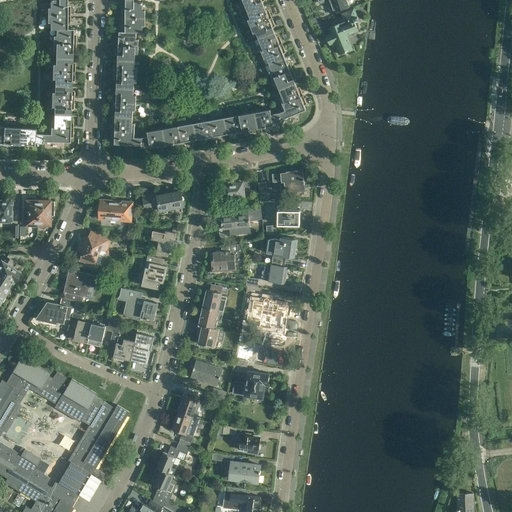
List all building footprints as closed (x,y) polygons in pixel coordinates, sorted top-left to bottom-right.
[(47,8),(47,15),(67,15),(67,12),(70,12),(70,8),(67,8),(67,6),(67,5),(66,0),(49,0),(50,8),(47,8)] [(125,8),(125,10),(123,10),(123,15),(125,15),(125,17),(145,17),(145,10),(142,10),(142,2),(134,2),(134,0),(125,0),(126,8),(125,8)] [(240,0),(243,6),(246,5),(248,12),(264,6),(261,0),(240,0)] [(314,0),(315,1),(316,0),(329,0),(331,3),(328,4),(331,12),(334,11),(335,13),(349,8),(348,6),(349,6),(346,0),(314,0)] [(264,6),(248,12),(251,18),(249,19),(251,26),(272,18),(269,11),(267,12),(264,6)] [(354,8),(341,13),(343,19),(339,20),(340,23),(329,27),(331,33),(326,35),(331,46),(335,44),(340,54),(352,49),(347,35),(358,30),(354,21),(359,19),(354,8)] [(67,15),(47,15),(47,22),(50,22),(50,27),(56,27),(67,28),(67,22),(70,22),(70,18),(67,18),(67,15)] [(145,17),(125,17),(125,20),(123,20),(123,24),(125,24),(125,31),(136,31),(142,31),(142,25),(145,24),(145,17)] [(320,17),(312,21),(314,26),(317,24),(322,22),(320,17)] [(272,18),(251,26),(254,32),(256,31),(259,37),(274,31),(272,25),(274,24),(272,18)] [(53,36),(53,43),(73,43),(73,41),(75,41),(75,36),(73,36),(73,28),(67,28),(56,27),(56,36),(53,36)] [(116,38),(116,43),(119,43),(119,45),(138,46),(139,39),(136,39),(136,31),(125,31),(119,31),(119,38),(116,38)] [(282,43),(281,41),(279,37),(277,38),(274,31),(259,37),(261,44),(259,45),(262,52),(282,43)] [(73,43),(53,43),(52,50),(55,50),(55,57),(72,57),(72,51),(75,51),(75,46),(72,46),(73,43)] [(262,52),(264,58),(267,57),(269,63),(285,57),(282,51),(285,50),(282,43),(262,52)] [(119,48),(116,48),(116,53),(118,53),(118,59),(135,60),(135,53),(138,53),(138,46),(119,45),(119,48)] [(52,64),(52,71),(72,72),(72,69),(74,69),(74,64),(72,64),(72,57),(55,57),(55,64),(52,64)] [(272,70),(270,71),(272,78),(293,69),(290,63),(288,63),(285,57),(269,63),(272,70)] [(135,60),(118,59),(118,66),(115,66),(115,70),(118,70),(117,73),(137,74),(137,67),(135,67),(135,60)] [(272,78),(275,84),(277,83),(280,90),(298,83),(295,76),(293,69),(272,78)] [(72,72),(52,71),(52,78),(54,78),(54,85),(71,86),(71,79),(74,79),(74,75),(72,75),(72,72)] [(117,76),(115,76),(114,81),(117,81),(117,88),(134,88),(134,81),(137,81),(137,74),(117,73),(117,76)] [(298,83),(280,90),(283,96),(280,97),(283,103),(301,97),(303,96),(300,88),(298,83)] [(51,92),(51,99),(71,100),(71,97),(73,97),(73,92),(71,92),(71,86),(54,85),(54,92),(51,92)] [(114,99),(116,99),(116,102),(136,103),(136,95),(133,95),(134,88),(117,88),(117,95),(114,94),(114,99)] [(286,110),(278,113),(281,120),(285,118),(286,119),(289,118),(289,116),(296,113),(297,115),(300,113),(300,112),(306,109),(303,103),(306,102),(304,98),(303,96),(301,97),(283,103),(286,110)] [(70,107),(73,107),(73,102),(71,102),(71,100),(51,99),(51,106),(53,106),(53,113),(70,113),(70,107)] [(116,104),(113,104),(113,109),(116,109),(116,115),(132,116),(133,109),(135,109),(136,103),(116,102),(116,104)] [(270,110),(255,112),(258,128),(273,126),(273,123),(281,122),(281,120),(278,113),(271,114),(270,110)] [(255,112),(239,115),(242,131),(258,128),(255,112)] [(72,120),(70,120),(70,113),(53,113),(53,120),(50,120),(50,127),(70,127),(70,124),(72,124),(72,120)] [(113,122),(113,127),(115,127),(115,130),(135,130),(135,123),(132,123),(132,116),(116,115),(115,122),(113,122)] [(239,115),(224,118),(227,134),(242,131),(239,115)] [(224,118),(209,121),(212,137),(227,134),(224,118)] [(209,121),(194,123),(197,139),(212,137),(209,121)] [(194,123),(178,126),(181,142),(197,139),(194,123)] [(3,126),(2,143),(18,144),(19,127),(3,126)] [(178,126),(163,129),(166,145),(181,142),(178,126)] [(19,127),(18,144),(34,145),(34,143),(42,143),(43,141),(43,133),(35,133),(35,128),(19,127)] [(43,133),(43,141),(46,141),(47,142),(50,142),(51,141),(57,141),(58,143),(61,143),(62,142),(69,142),(70,135),(72,135),(72,130),(70,130),(70,127),(50,127),(50,134),(43,133)] [(142,137),(142,147),(150,145),(151,147),(166,145),(163,129),(148,131),(149,136),(142,137)] [(135,130),(115,130),(115,132),(112,132),(112,137),(115,137),(115,144),(121,144),(122,146),(125,146),(126,144),(132,144),(134,146),(136,146),(137,144),(141,145),(141,137),(134,137),(135,130)] [(281,173),(273,174),(273,177),(273,182),(280,182),(281,186),(286,185),(286,190),(292,189),(294,192),(298,191),(300,188),(305,187),(303,173),(296,174),(296,171),(282,173),(282,174),(281,174),(281,173)] [(249,181),(243,181),(242,181),(240,180),(237,180),(236,182),(224,183),(224,185),(222,185),(220,187),(221,190),(222,191),(224,191),(225,193),(223,193),(224,198),(235,196),(235,199),(245,198),(244,190),(251,190),(249,181)] [(267,181),(258,182),(261,201),(269,200),(267,181)] [(184,205),(183,200),(184,199),(183,198),(182,197),(180,191),(158,196),(158,193),(144,196),(146,210),(160,207),(161,210),(184,205)] [(0,199),(0,221),(11,222),(12,200),(0,199)] [(33,227),(38,227),(38,200),(26,200),(25,224),(33,225),(33,227)] [(38,200),(38,227),(42,227),(42,224),(49,224),(49,215),(53,215),(53,201),(50,201),(50,200),(38,200)] [(119,202),(102,200),(100,219),(130,221),(132,202),(119,201),(119,202)] [(279,207),(278,224),(300,225),(300,210),(298,210),(298,208),(300,209),(300,208),(295,208),(284,207),(284,208),(279,207)] [(250,226),(248,212),(221,215),(222,229),(250,226)] [(129,222),(127,240),(134,241),(134,233),(135,223),(129,222)] [(11,225),(11,237),(11,244),(19,244),(19,237),(17,237),(17,234),(17,225),(11,225)] [(159,240),(157,250),(157,252),(149,251),(148,255),(169,257),(170,251),(172,251),(177,232),(176,232),(172,231),(166,230),(165,232),(153,230),(153,232),(152,232),(152,234),(151,239),(159,240)] [(89,237),(84,236),(79,249),(83,251),(80,259),(95,265),(101,248),(106,250),(110,239),(91,231),(89,237)] [(274,253),(272,264),(284,266),(286,255),(293,256),(295,239),(281,236),(280,238),(276,238),(276,237),(270,239),(269,239),(267,250),(274,253)] [(244,254),(241,244),(237,244),(224,246),(224,248),(225,251),(213,252),(213,259),(211,259),(212,271),(236,270),(235,263),(245,262),(244,254)] [(0,277),(11,284),(13,280),(13,281),(15,279),(16,279),(19,275),(18,273),(19,272),(11,267),(14,261),(4,255),(0,261),(0,277)] [(164,259),(148,255),(143,282),(158,285),(159,282),(164,283),(166,271),(162,270),(164,259)] [(284,266),(272,264),(265,263),(264,270),(263,270),(261,279),(283,283),(286,266),(284,266)] [(68,281),(63,298),(76,300),(82,302),(83,296),(93,299),(98,276),(69,269),(68,276),(70,277),(69,281),(68,281)] [(0,291),(4,294),(6,293),(9,289),(8,287),(11,284),(0,277),(0,291)] [(247,277),(246,285),(258,287),(259,279),(247,277)] [(208,289),(204,306),(224,311),(227,296),(222,295),(222,292),(221,292),(223,287),(212,284),(210,290),(208,289)] [(155,319),(159,303),(141,299),(143,292),(122,287),(119,297),(125,299),(126,295),(129,296),(128,299),(129,299),(125,315),(135,317),(136,315),(147,318),(146,319),(150,319),(150,318),(155,319)] [(61,297),(60,304),(48,301),(37,318),(57,323),(57,321),(64,323),(65,318),(69,319),(71,310),(74,310),(76,300),(63,298),(61,297)] [(253,300),(250,319),(255,320),(259,321),(259,320),(260,320),(259,326),(270,328),(271,326),(282,327),(285,310),(278,309),(279,304),(270,302),(270,301),(270,300),(270,299),(269,299),(269,298),(268,298),(268,297),(267,297),(266,297),(265,298),(264,298),(264,299),(264,300),(263,301),(253,300)] [(76,300),(74,310),(73,314),(81,316),(83,302),(82,302),(76,300)] [(199,324),(200,324),(215,328),(217,321),(221,321),(224,311),(204,306),(199,324)] [(92,322),(88,342),(101,345),(101,346),(102,346),(105,330),(113,331),(116,318),(111,317),(108,326),(92,322)] [(116,318),(113,331),(119,333),(122,319),(116,318)] [(74,339),(88,342),(92,322),(78,319),(74,339)] [(215,328),(200,324),(198,334),(201,335),(199,343),(215,347),(219,329),(215,328)] [(113,333),(111,342),(117,344),(119,334),(113,333)] [(131,360),(131,359),(147,362),(147,364),(152,343),(153,343),(155,337),(138,333),(136,339),(135,345),(131,360)] [(130,360),(131,360),(135,345),(136,339),(135,339),(135,341),(119,337),(118,342),(117,342),(117,343),(114,356),(115,356),(130,359),(130,360)] [(249,359),(250,348),(237,348),(237,358),(249,359)] [(0,473),(7,478),(4,482),(35,501),(30,509),(25,506),(21,511),(70,511),(74,507),(72,506),(70,505),(80,489),(85,492),(88,487),(86,486),(83,484),(93,467),(95,468),(109,445),(116,433),(129,412),(117,404),(115,408),(113,407),(112,406),(107,404),(95,396),(96,393),(74,380),(71,378),(66,386),(62,384),(66,377),(57,371),(53,378),(48,375),(50,372),(42,368),(25,357),(22,355),(21,356),(20,358),(9,376),(6,382),(1,380),(0,381),(0,473)] [(247,360),(237,359),(236,358),(234,370),(244,372),(245,367),(246,366),(247,360)] [(223,369),(196,360),(191,376),(217,385),(223,369)] [(246,374),(248,375),(247,385),(235,383),(233,392),(262,397),(263,394),(266,394),(268,393),(270,385),(268,383),(269,374),(249,370),(249,371),(247,371),(246,374)] [(214,388),(212,393),(225,397),(227,392),(214,388)] [(180,405),(177,411),(179,412),(192,416),(198,418),(200,412),(198,411),(201,400),(203,395),(196,393),(191,391),(190,397),(185,395),(181,406),(180,405)] [(179,412),(173,429),(183,432),(181,437),(192,441),(194,436),(199,419),(198,418),(192,416),(179,412)] [(232,438),(239,439),(238,449),(250,450),(251,452),(256,452),(257,451),(259,451),(261,436),(240,434),(237,433),(237,427),(224,425),(223,433),(232,435),(232,438)] [(181,437),(179,442),(190,446),(192,441),(181,437)] [(157,467),(161,469),(170,472),(176,457),(184,461),(188,453),(187,452),(189,447),(179,443),(177,448),(171,446),(168,453),(164,451),(157,467)] [(226,460),(227,454),(214,452),(212,459),(225,461),(226,460)] [(235,461),(231,461),(229,478),(259,482),(261,465),(235,461)] [(177,482),(172,480),(174,474),(170,472),(161,469),(155,485),(159,486),(156,494),(153,499),(160,504),(174,511),(178,511),(181,508),(168,501),(177,482)] [(225,500),(225,508),(238,510),(238,511),(240,511),(246,511),(247,510),(252,510),(253,511),(254,511),(257,511),(258,511),(259,511),(259,510),(261,509),(261,506),(260,504),(261,496),(249,495),(250,490),(245,489),(230,487),(230,488),(227,487),(225,500)] [(458,509),(457,509),(457,510),(458,510),(457,511),(473,511),(473,493),(457,494),(458,509)] [(150,505),(160,511),(159,511),(172,511),(153,500),(150,505)]
